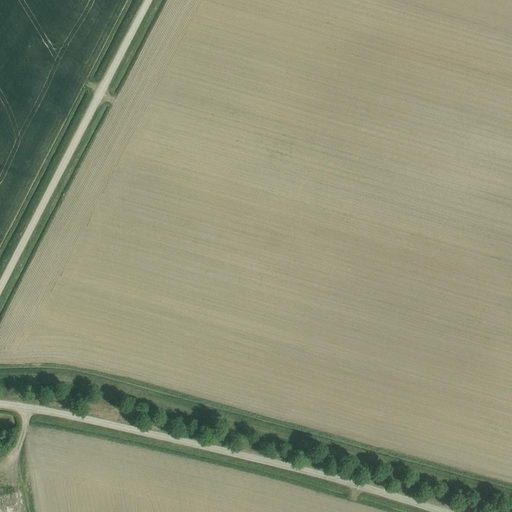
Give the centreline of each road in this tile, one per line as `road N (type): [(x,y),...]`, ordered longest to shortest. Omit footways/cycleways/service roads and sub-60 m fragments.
road 1 (track): [(511,495),(68,379),(0,377)]
road 2 (unclassified): [(428,511),(0,407)]
road 3 (unclassified): [(0,281),(146,0)]
